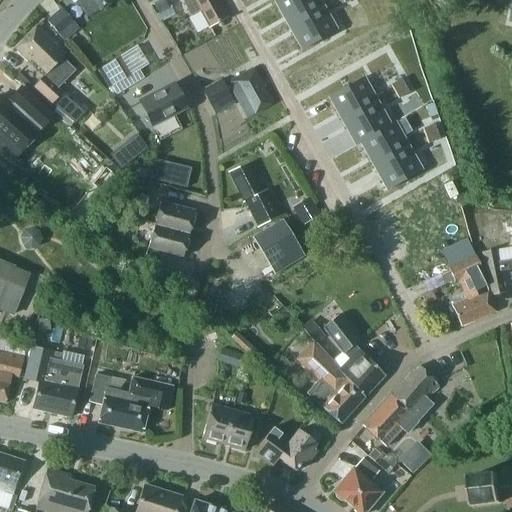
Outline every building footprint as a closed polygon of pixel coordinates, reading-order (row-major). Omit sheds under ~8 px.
[(76,0),(87,18),(114,2),(112,0),(76,0)] [(170,9),(165,0),(158,0),(153,3),(159,15),(170,9)] [(182,0),(190,16),(199,11),(209,29),(228,18),(217,0),(182,0)] [(319,0),(278,0),(274,2),(286,23),(288,27),(323,6),(319,0)] [(323,6),(288,27),(296,40),(302,51),(337,31),(323,6)] [(47,22),(64,41),(79,28),(62,9),(47,22)] [(76,70),(64,58),(67,54),(38,26),(15,49),(30,63),(32,60),(47,75),(32,90),(49,108),(65,92),(59,87),(76,70)] [(120,57),(98,71),(109,89),(131,76),(120,57)] [(272,104),(253,69),(227,83),(247,119),(272,104)] [(364,78),(328,98),(342,122),(377,102),(364,78)] [(391,85),(395,92),(405,86),(401,79),(391,85)] [(202,91),(216,115),(235,104),(222,80),(202,91)] [(183,103),(169,81),(137,102),(151,124),(183,103)] [(409,93),(405,86),(395,92),(399,99),(409,93)] [(0,100),(0,147),(14,160),(53,117),(21,88),(10,100),(13,102),(9,108),(0,100)] [(62,95),(49,108),(69,126),(83,112),(62,95)] [(377,102),(342,122),(356,146),(359,144),(360,144),(391,126),(390,125),(377,102)] [(429,118),(437,116),(433,104),(425,107),(429,118)] [(391,126),(360,144),(373,167),(408,146),(395,122),(391,124),(390,125),(391,126)] [(423,129),(425,137),(437,133),(434,125),(423,129)] [(439,140),(437,133),(425,137),(428,144),(439,140)] [(136,134),(119,148),(131,163),(148,149),(136,134)] [(408,146),(373,167),(387,191),(422,171),(408,146)] [(159,161),(154,181),(168,184),(174,165),(159,161)] [(230,173),(244,202),(246,202),(249,209),(259,227),(279,217),(266,191),(262,193),(248,165),(230,173)] [(106,168),(93,185),(107,196),(120,179),(106,168)] [(136,177),(152,181),(153,172),(137,169),(136,177)] [(127,202),(146,207),(149,197),(130,191),(127,202)] [(424,268),(463,253),(442,199),(404,214),(424,268)] [(189,235),(195,212),(161,203),(155,225),(189,235)] [(298,214),(304,224),(319,215),(312,205),(298,214)] [(124,218),(138,221),(140,213),(126,209),(124,218)] [(136,229),(138,221),(124,218),(122,226),(136,229)] [(255,240),(277,274),(304,257),(283,223),(255,240)] [(183,257),(189,235),(155,225),(149,248),(183,257)] [(497,250),(482,253),(491,296),(505,293),(506,300),(511,299),(511,260),(500,262),(497,250)] [(481,270),(475,257),(449,269),(455,283),(459,281),(468,300),(452,306),(461,327),(496,312),(488,292),(481,270)] [(14,268),(0,262),(0,309),(13,315),(29,275),(14,269),(14,268)] [(423,301),(414,305),(418,314),(428,310),(425,305),(423,301)] [(365,397),(385,376),(354,345),(359,341),(338,315),(323,328),(344,354),(350,361),(340,371),(365,397)] [(311,320),(301,327),(316,345),(325,337),(311,320)] [(0,335),(0,350),(25,356),(28,342),(0,335)] [(79,337),(77,349),(90,352),(93,340),(79,337)] [(365,397),(340,371),(314,343),(297,360),(319,380),(306,394),(340,424),(365,397)] [(64,355),(31,348),(24,379),(39,383),(33,410),(71,418),(82,367),(62,363),(63,362),(64,355)] [(246,356),(221,348),(217,361),(242,369),(246,356)] [(12,376),(19,378),(24,357),(0,351),(0,402),(5,404),(12,376)] [(64,355),(63,362),(82,366),(84,356),(65,352),(64,355)] [(368,428),(392,447),(406,428),(403,425),(439,380),(419,364),(368,428)] [(95,375),(89,402),(102,405),(98,423),(142,433),(148,407),(167,411),(173,387),(132,378),(129,393),(107,389),(109,378),(95,375)] [(236,402),(244,405),(247,395),(239,392),(236,402)] [(224,445),(233,411),(212,405),(202,439),(224,445)] [(245,451),(254,417),(233,411),(224,445),(245,451)] [(290,442),(290,441),(273,428),(254,453),(273,467),(278,459),(290,442)] [(290,442),(313,458),(317,452),(313,449),(322,437),(313,431),(308,438),(298,430),(290,441),(290,442)] [(308,464),(313,458),(290,442),(278,459),(296,472),(304,461),(308,464)] [(0,490),(13,495),(24,462),(0,453),(0,490)] [(353,469),(333,492),(357,511),(366,511),(369,509),(370,510),(377,501),(376,501),(382,493),(375,487),(378,484),(372,479),(379,471),(362,457),(353,469)] [(472,493),(473,501),(474,509),(505,505),(505,504),(507,504),(507,511),(511,511),(511,469),(508,470),(508,466),(505,466),(505,473),(470,477),(472,493)] [(71,476),(47,470),(36,509),(45,511),(87,511),(95,488),(69,481),(71,476)] [(108,511),(176,511),(181,497),(145,486),(136,511),(123,511),(110,508),(108,511)] [(218,511),(219,509),(212,506),(211,507),(194,501),(190,511),(218,511)] [(286,511),(270,503),(265,511),(286,511)]
